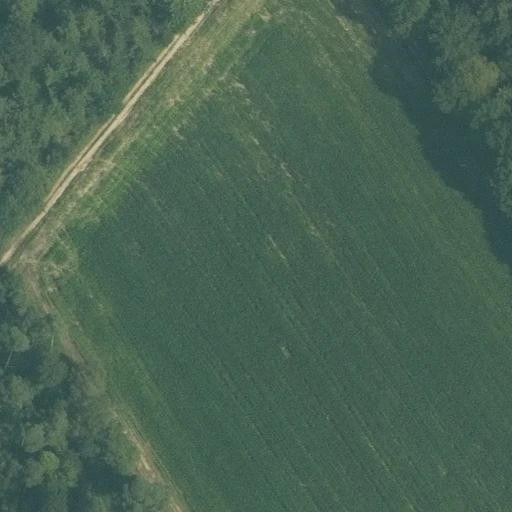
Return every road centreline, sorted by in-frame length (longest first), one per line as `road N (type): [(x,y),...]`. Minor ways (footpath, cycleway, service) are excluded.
road 1 (track): [(0,250),(203,0)]
road 2 (track): [(386,0),(511,183)]
